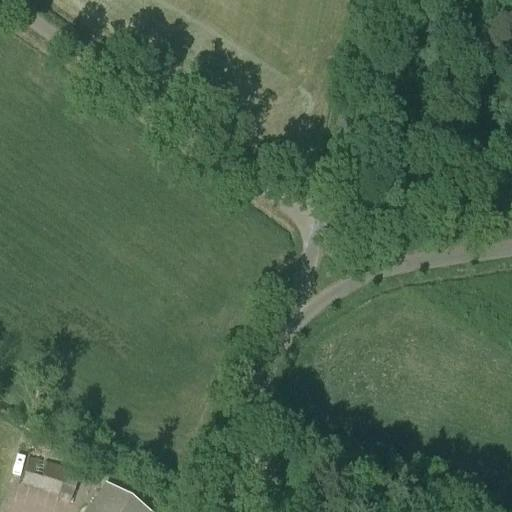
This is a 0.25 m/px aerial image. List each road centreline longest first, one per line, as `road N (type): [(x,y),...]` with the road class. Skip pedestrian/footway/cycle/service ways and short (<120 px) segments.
road 1 (unclassified): [(314,231),(1,0)]
road 2 (unclassified): [(314,231),(372,0)]
road 3 (unclassified): [(234,511),(243,434),(284,331)]
road 4 (unclassified): [(511,250),(385,268)]
